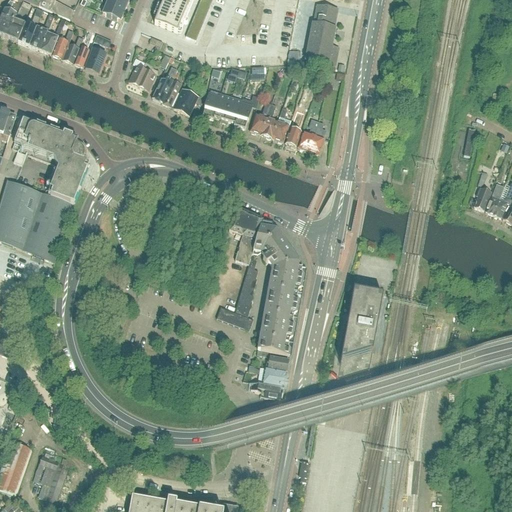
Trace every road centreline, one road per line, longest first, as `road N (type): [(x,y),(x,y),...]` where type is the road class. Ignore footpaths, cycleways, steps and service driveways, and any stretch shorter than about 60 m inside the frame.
road 1 (secondary): [(112,181),(91,207),(71,270),(65,340),(85,388),(146,433),(199,440),(511,351)]
road 2 (unclassified): [(239,486),(244,400),(114,346),(158,213)]
road 3 (secondary): [(280,487),(332,241)]
road 4 (residential): [(346,177),(267,158),(111,93)]
road 5 (residential): [(116,467),(56,417),(32,365),(29,305),(0,286)]
road 6 (secondary): [(346,177),(377,0)]
road 7 (secondary): [(332,241),(174,172)]
road 8 (unclassified): [(239,486),(173,488),(116,467)]
road 9 (residential): [(111,93),(0,46)]
